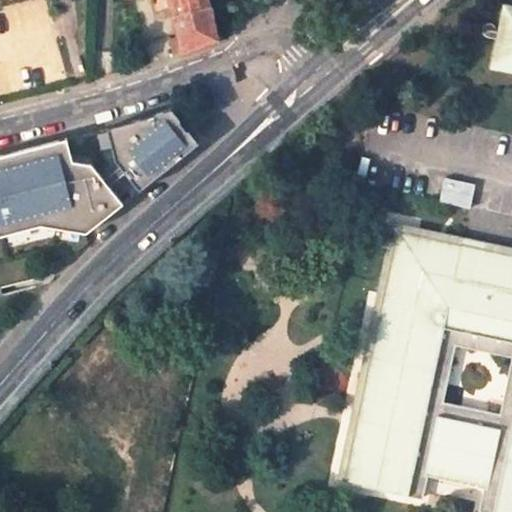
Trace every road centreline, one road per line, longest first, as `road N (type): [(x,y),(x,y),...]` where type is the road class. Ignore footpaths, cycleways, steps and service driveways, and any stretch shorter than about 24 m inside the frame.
road 1 (secondary): [(319,73),(122,249),(0,386)]
road 2 (unclassified): [(0,126),(278,38)]
road 3 (secondary): [(319,73),(367,50),(423,0)]
